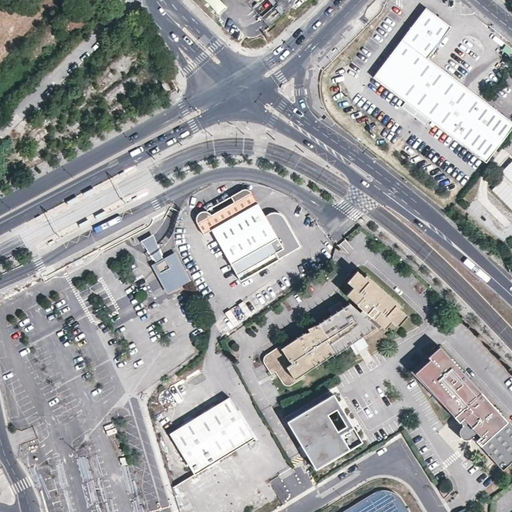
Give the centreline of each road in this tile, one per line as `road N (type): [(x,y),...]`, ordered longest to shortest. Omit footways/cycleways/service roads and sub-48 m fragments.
road 1 (residential): [(383,188),(340,224),(268,176),(215,174),(0,281)]
road 2 (secondary): [(0,227),(250,95)]
road 3 (secondary): [(188,106),(0,207)]
road 4 (residential): [(136,0),(0,131)]
road 5 (residential): [(436,511),(408,468),(392,462),(299,511)]
road 6 (secondary): [(383,188),(511,291)]
road 7 (secondary): [(250,95),(368,186),(383,188)]
road 8 (secondary): [(337,0),(274,58),(234,80)]
